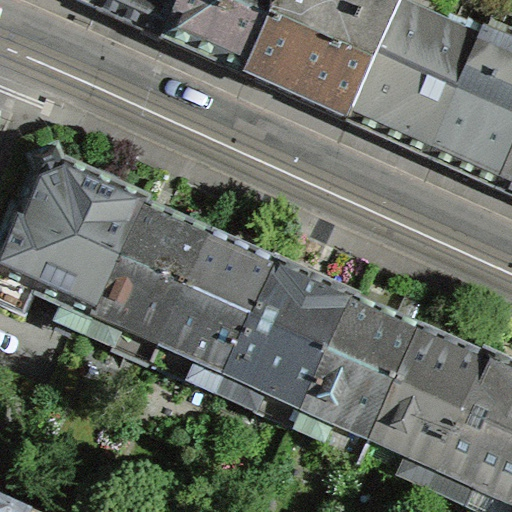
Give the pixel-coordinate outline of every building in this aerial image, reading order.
[(76,0),(96,9),(99,0),(76,0)] [(99,0),(96,9),(114,17),(164,39),(182,0),(99,0)] [(280,0),(182,0),(164,39),(188,50),(247,76),(280,0)] [(280,0),(247,76),(288,95),(347,122),(398,8),(401,0),(280,0)] [(382,138),(429,159),(480,45),(398,8),(347,122),(382,138)] [(496,189),(511,154),(511,47),(484,35),(480,45),(429,159),(459,172),(496,189)] [(58,322),(86,334),(143,206),(146,201),(64,164),(62,165),(56,151),(31,161),(37,175),(34,176),(29,190),(20,212),(14,210),(0,242),(0,277),(65,306),(58,322)] [(511,195),(511,154),(496,189),(511,195)] [(170,218),(143,206),(86,334),(113,347),(122,328),(160,345),(210,235),(170,218)] [(218,394),(276,265),(236,247),(210,235),(160,345),(152,364),(154,365),(153,368),(190,385),(191,382),(218,394)] [(354,301),(355,298),(303,275),(277,263),(276,265),(218,394),(296,429),(354,301)] [(359,466),(371,441),(420,330),(380,312),(354,301),(296,429),(320,440),(317,447),(359,466)] [(446,342),(420,330),(371,441),(409,458),(401,476),(428,489),(486,360),(446,342)] [(511,365),(488,355),(486,360),(428,489),(468,506),(476,488),(511,504),(511,365)] [(0,511),(30,511),(0,499),(0,511)]
